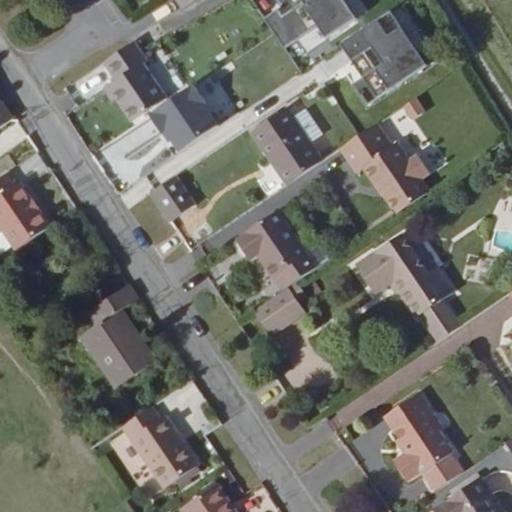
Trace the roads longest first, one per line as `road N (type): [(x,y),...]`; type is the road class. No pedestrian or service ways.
road 1 (residential): [(19,84),(304,511)]
road 2 (track): [(510,312),(275,469)]
road 3 (track): [(333,174),(155,288)]
road 4 (residential): [(76,0),(98,32),(19,84)]
